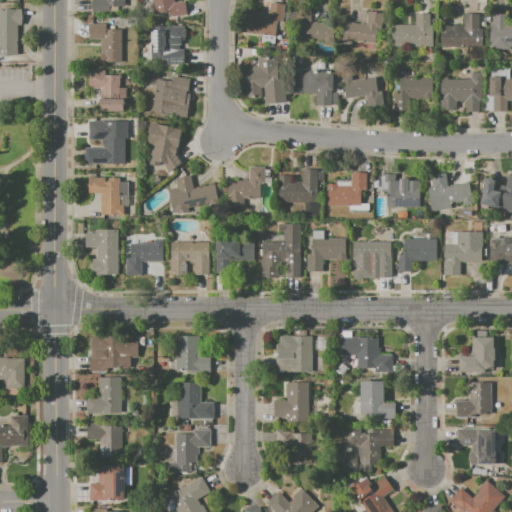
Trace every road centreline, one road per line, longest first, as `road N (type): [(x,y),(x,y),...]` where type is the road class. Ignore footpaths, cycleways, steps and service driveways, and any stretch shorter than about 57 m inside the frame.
road 1 (tertiary): [(55,0),(55,511)]
road 2 (tertiary): [(511,309),(0,309)]
road 3 (residential): [(511,140),(413,144),(229,126),(217,95),(218,0)]
road 4 (residential): [(424,309),(425,465)]
road 5 (residential): [(242,309),(243,465)]
